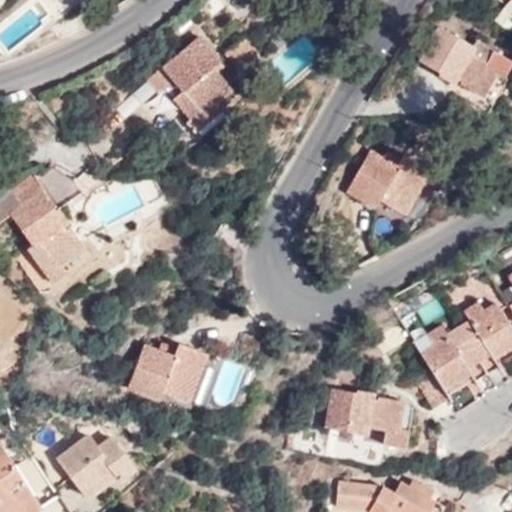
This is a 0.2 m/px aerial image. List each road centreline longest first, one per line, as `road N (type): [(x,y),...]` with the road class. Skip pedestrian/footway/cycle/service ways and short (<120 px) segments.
road 1 (residential): [(404,0),(264,237),(272,281),(309,301),(337,300),(511,204)]
road 2 (residential): [(0,81),(97,41),(158,0)]
